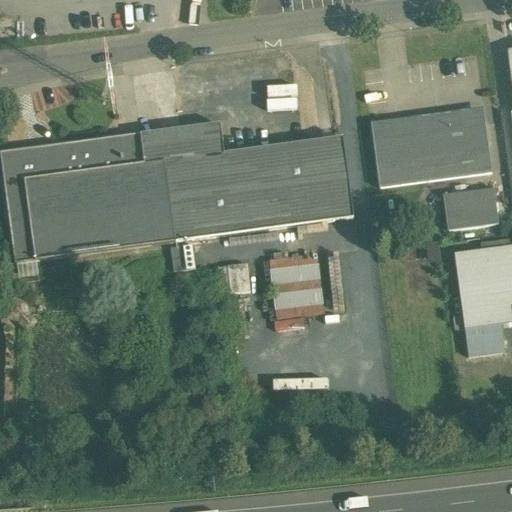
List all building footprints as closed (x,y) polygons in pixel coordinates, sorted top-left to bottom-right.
[(482,111),(370,126),(378,190),(491,175),(482,111)] [(219,127),(140,137),(144,167),(163,164),(174,245),(175,245),(352,221),(342,141),(223,156),(219,127)] [(139,137),(0,155),(0,163),(14,267),(175,245),(174,245),(163,164),(144,167),(140,137),(139,137)] [(493,192),(443,198),(448,233),(497,227),(493,192)] [(192,248),(170,251),(173,274),(195,271),(192,248)] [(511,249),(453,257),(464,332),(511,325),(511,249)] [(319,260),(269,266),(276,335),(303,332),(302,321),(325,319),(319,260)] [(247,268),(218,271),(221,299),(250,296),(247,268)]
